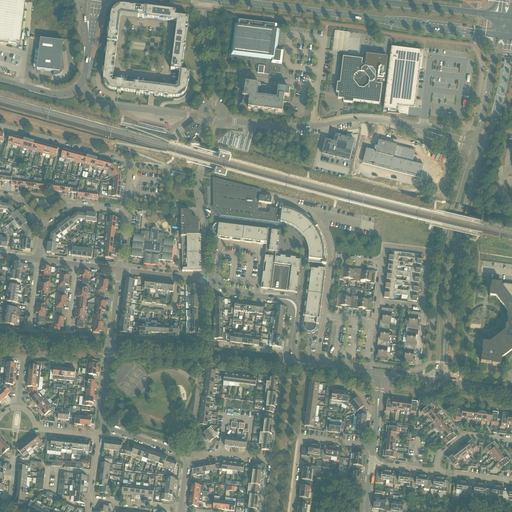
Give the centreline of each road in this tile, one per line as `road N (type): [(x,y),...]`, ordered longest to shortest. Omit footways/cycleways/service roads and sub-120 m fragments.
road 1 (primary): [(218,0),(495,35)]
road 2 (tertiary): [(445,380),(452,272),(482,150)]
road 3 (tertiary): [(471,151),(441,284),(437,379)]
road 4 (residential): [(126,203),(126,159),(0,125)]
road 5 (residential): [(152,76),(164,71),(163,24),(125,22),(122,73)]
road 6 (residential): [(290,511),(300,437),(373,445)]
road 7 (residential): [(314,126),(318,87),(241,79),(238,105)]
road 8 (primary): [(497,16),(357,0)]
road 9 (residential): [(262,511),(263,458),(185,457)]
